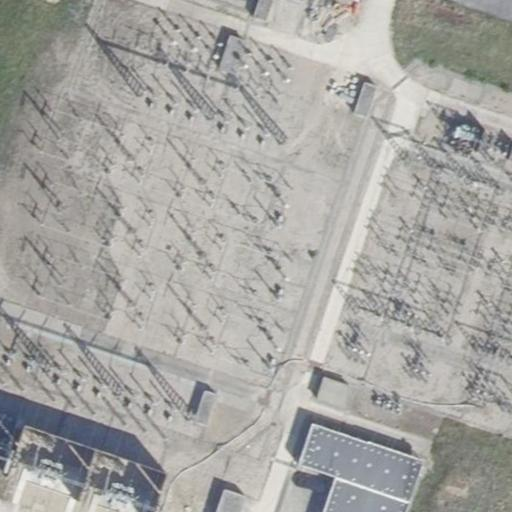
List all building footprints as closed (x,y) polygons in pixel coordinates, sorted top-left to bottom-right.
[(273,0),(260,0),(254,16),(266,21),(273,0)] [(245,39),(231,34),(220,70),(234,74),(245,39)] [(378,84),(366,80),(356,113),(368,117),(378,84)] [(344,382),(325,375),(316,399),(336,406),(344,382)] [(217,393),(205,389),(194,422),(205,426),(217,393)] [(0,439),(0,473),(122,511),(148,511),(163,468),(19,423),(12,443),(0,439)] [(328,511),(407,511),(424,464),(319,428),(303,469),(338,482),(328,511)] [(242,511),(247,497),(225,492),(219,511),(242,511)]
